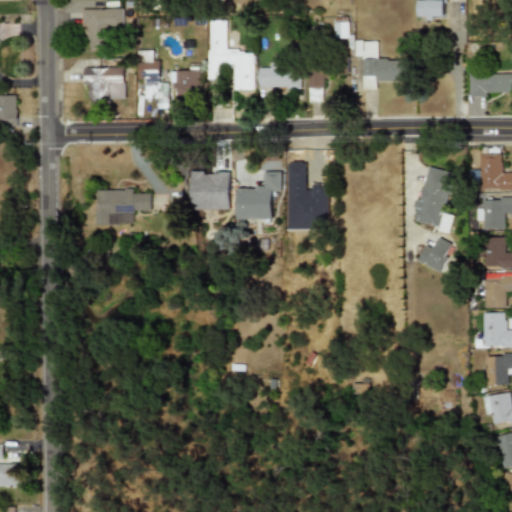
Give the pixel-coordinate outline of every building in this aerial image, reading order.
[(444,0),(418,0),(419,18),(444,18),(444,0)] [(123,8),(82,10),(82,27),(87,26),(87,50),(109,49),(108,26),(123,26),(123,8)] [(349,37),(348,17),(334,18),(335,38),(349,37)] [(254,90),(254,51),(226,51),(226,18),(209,18),(209,79),(221,79),(221,64),(234,64),(234,90),(254,90)] [(408,60),(377,60),(377,42),(363,42),(363,89),(375,89),(375,81),(400,81),(400,74),(408,74),(408,60)] [(259,68),(258,87),(300,88),(300,66),(286,66),(286,58),(271,58),(271,68),(259,68)] [(124,67),(87,68),(88,106),(100,105),(100,100),(125,99),(124,67)] [(324,89),(323,69),(307,69),(308,90),(324,89)] [(203,71),(171,71),(171,84),(177,83),(177,98),(204,97),(203,71)] [(469,97),(486,96),(486,92),(511,91),(511,73),(469,74),(469,97)] [(0,94),(0,115),(5,115),(5,125),(17,125),(17,94),(0,94)] [(479,154),(480,191),(511,189),(511,172),(502,173),(502,154),(479,154)] [(231,173),(192,172),(191,209),(230,209),(231,173)] [(272,219),(272,191),(281,191),(281,172),(264,172),(264,188),(236,188),(237,219),(272,219)] [(152,193),(135,194),(135,190),(97,190),(98,225),(136,224),(135,211),(152,211),(152,193)] [(505,229),(504,213),(511,212),(511,197),(483,199),(483,210),(476,210),(477,221),(482,221),(482,230),(505,229)] [(511,253),(505,253),(505,237),(483,236),(482,268),(511,269),(511,253)] [(432,249),(426,246),(418,260),(439,271),(452,245),(438,238),(432,249)] [(506,292),(511,291),(511,273),(483,274),(484,308),(506,307),(506,292)] [(511,347),(511,330),(506,330),(506,313),(484,313),(484,348),(511,347)] [(508,385),(508,374),(511,373),(511,353),(485,354),(486,385),(508,385)] [(493,425),(511,422),(511,407),(510,393),(483,396),(485,415),(492,414),(493,425)] [(511,432),(496,436),(504,469),(511,467),(511,432)] [(0,487),(20,487),(20,463),(0,463),(0,487)]
